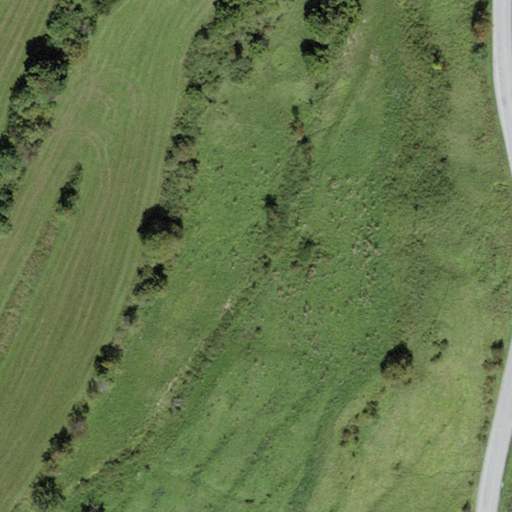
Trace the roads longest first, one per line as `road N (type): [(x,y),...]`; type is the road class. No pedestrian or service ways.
road 1 (unclassified): [(489,511),(511,388)]
road 2 (unclassified): [(511,122),(501,0)]
